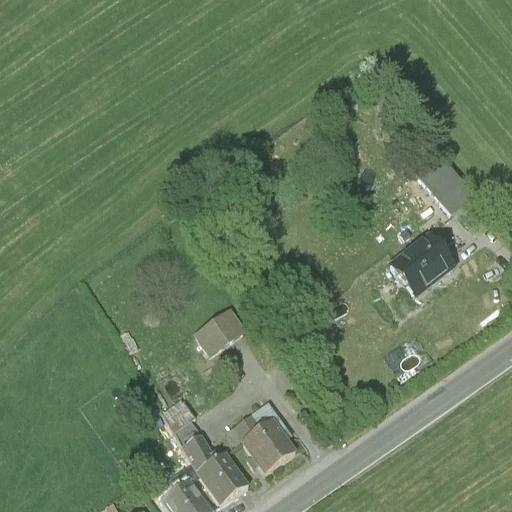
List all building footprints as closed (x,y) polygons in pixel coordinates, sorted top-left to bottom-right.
[(478,198),(438,156),(414,178),(453,221),(478,198)] [(457,274),(431,238),(390,267),(415,303),(457,274)] [(195,336),(209,362),(248,339),(234,314),(195,336)] [(272,425),(242,447),(267,480),(297,458),(272,425)] [(198,443),(181,456),(197,476),(193,478),(217,511),(221,511),(248,493),(222,457),(214,463),(198,443)] [(204,511),(187,488),(159,508),(162,511),(204,511)]
